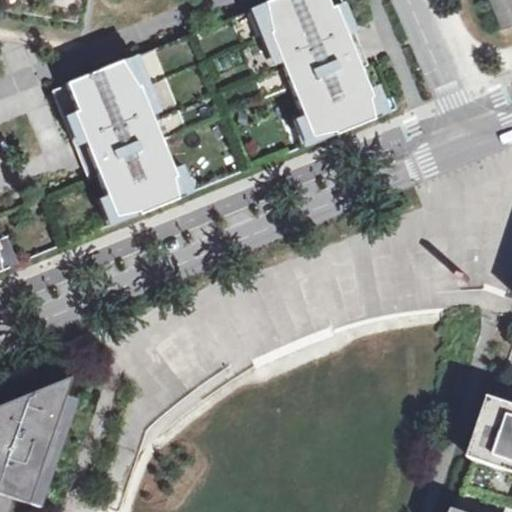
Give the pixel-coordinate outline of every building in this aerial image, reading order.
[(0,0),(0,9),(76,23),(36,0),(0,0)] [(36,0),(76,23),(80,0),(36,0)] [(277,0),(258,8),(290,89),(301,116),(310,140),(323,135),(331,131),(333,135),(373,119),(365,100),(370,98),(366,89),(375,86),(368,66),(358,70),(345,36),(354,33),(340,0),(277,0)] [(511,0),(491,0),(503,26),(511,22),(511,0)] [(128,59),(160,141),(290,89),(258,8),(128,59)] [(354,33),(345,36),(358,70),(368,66),(354,33)] [(160,141),(128,59),(51,90),(74,146),(83,143),(97,176),(105,197),(114,220),(135,211),(137,215),(183,197),(160,141)] [(365,100),(373,119),(387,113),(375,86),(366,89),(370,98),(365,100)] [(301,116),(291,120),(303,147),(324,139),(323,135),(310,140),(301,116)] [(83,143),(74,146),(87,180),(97,176),(83,143)] [(105,197),(96,200),(107,228),(128,219),(127,215),(114,220),(105,197)] [(3,237),(0,238),(0,269),(1,271),(15,265),(3,237)] [(67,377),(0,404),(0,496),(36,508),(74,399),(61,395),(67,377)] [(511,404),(495,399),(473,467),(511,480),(504,503),(511,506),(511,404)]
